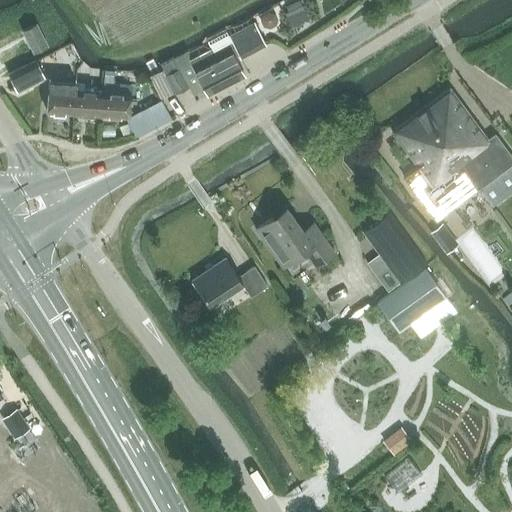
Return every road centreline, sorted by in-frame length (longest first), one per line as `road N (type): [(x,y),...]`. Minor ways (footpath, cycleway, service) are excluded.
road 1 (tertiary): [(56,199),(243,102),(412,0)]
road 2 (unclassified): [(272,511),(56,199)]
road 3 (primary): [(163,511),(0,230)]
